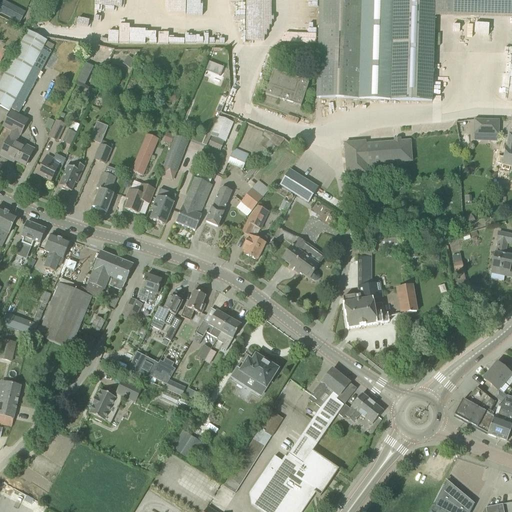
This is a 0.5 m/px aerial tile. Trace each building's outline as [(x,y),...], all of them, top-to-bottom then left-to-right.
[(258,38),(258,0),(244,0),(243,37),(258,38)] [(432,102),(433,52),(434,16),(476,17),(476,3),(511,3),(511,0),(319,0),(316,99),(432,102)] [(25,13),(20,10),(18,14),(1,5),(0,7),(0,12),(20,23),(25,13)] [(457,38),(457,43),(472,43),(473,24),(451,23),(450,38),(457,38)] [(193,38),(185,38),(185,43),(211,43),(211,31),(193,31),(193,38)] [(0,107),(9,112),(11,109),(43,48),(47,42),(28,32),(0,84),(0,107)] [(103,34),(103,43),(146,44),(146,36),(135,36),(135,32),(121,32),(121,35),(103,34)] [(91,58),(105,64),(110,51),(97,45),(91,58)] [(51,52),(43,48),(11,109),(19,114),(44,65),(51,52)] [(511,97),(511,55),(509,55),(508,71),(499,70),(498,88),(507,88),(506,97),(511,97)] [(84,62),(75,82),(84,86),(93,67),(84,62)] [(221,78),(224,70),(209,64),(206,72),(221,78)] [(273,71),(268,86),(265,95),(301,107),(309,83),(273,71)] [(26,166),(34,150),(16,141),(19,135),(20,136),(28,121),(10,112),(2,127),(12,132),(0,155),(0,156),(6,159),(8,156),(26,166)] [(223,142),(231,122),(219,117),(211,136),(223,142)] [(56,121),(48,139),(57,143),(65,125),(56,121)] [(474,121),(474,135),(498,136),(498,122),(474,121)] [(89,141),(100,145),(101,145),(108,127),(97,123),(89,141)] [(67,130),(62,142),(71,146),(76,133),(67,130)] [(147,135),(131,172),(143,177),(159,140),(147,135)] [(502,165),(511,167),(511,135),(509,135),(507,148),(506,148),(502,165)] [(176,173),(188,141),(175,136),(163,168),(176,173)] [(276,146),(267,138),(260,145),(270,154),(276,146)] [(344,144),(347,178),(347,179),(354,178),(355,186),(375,184),(374,176),(368,176),(367,166),(396,164),(396,166),(402,166),(402,163),(412,162),(410,141),(400,142),(400,139),(394,140),(394,143),(365,145),(365,142),(344,144)] [(112,150),(101,145),(100,145),(94,161),(105,166),(112,150)] [(227,165),(242,170),(248,153),(233,148),(227,165)] [(55,173),(58,169),(61,171),(66,160),(56,155),(54,159),(47,156),(41,166),(42,167),(37,175),(51,182),(55,173)] [(74,168),(67,165),(64,172),(66,172),(59,187),(62,188),(61,189),(68,192),(69,191),(71,192),(77,180),(78,181),(84,167),(76,163),(74,168)] [(280,186),(308,204),(318,188),(290,170),(280,186)] [(100,190),(93,208),(107,213),(114,195),(110,193),(116,178),(103,173),(97,189),(100,190)] [(182,208),(176,224),(195,232),(201,216),(196,214),(198,208),(202,210),(212,186),(195,179),(182,208)] [(239,204),(251,213),(256,206),(269,190),(258,182),(239,204)] [(129,190),(126,199),(128,200),(125,210),(138,215),(143,202),(149,205),(155,190),(141,185),(138,193),(132,191),(129,190)] [(224,213),(228,203),(232,192),(223,188),(221,189),(213,208),(212,208),(206,223),(218,228),(224,213)] [(157,197),(151,212),(153,212),(150,220),(165,226),(174,203),(157,197)] [(249,220),(242,233),(248,236),(246,240),(247,241),(243,248),(246,250),(244,255),(257,261),(265,244),(256,239),(269,213),(258,208),(249,220)] [(8,235),(17,218),(0,209),(0,249),(1,249),(8,234),(8,235)] [(46,230),(27,222),(21,238),(24,239),(17,256),(26,260),(34,243),(39,245),(45,233),(46,230)] [(399,251),(398,229),(372,230),(373,251),(399,251)] [(70,243),(45,233),(39,245),(36,252),(43,255),(44,252),(49,254),(42,267),(53,272),(59,258),(63,259),(70,243)] [(511,257),(505,256),(507,244),(511,245),(511,236),(499,234),(497,242),(498,242),(496,254),(494,254),(492,260),(494,261),(491,274),(511,278),(511,277),(511,271),(509,271),(511,257)] [(315,272),(319,266),(309,259),(313,254),(307,250),(310,246),(299,239),(298,239),(292,247),(283,260),(292,266),(290,269),(298,275),(300,272),(309,279),(310,278),(312,280),(313,281),(315,281),(316,281),(317,281),(318,280),(319,279),(319,277),(319,276),(319,275),(318,274),(317,273),(315,272)] [(50,307),(42,328),(38,337),(70,350),(92,298),(100,301),(107,282),(105,281),(107,277),(105,276),(113,257),(101,252),(97,261),(88,284),(83,294),(59,284),(50,307)] [(112,280),(112,281),(109,287),(122,292),(125,284),(133,265),(113,257),(105,276),(107,277),(105,281),(107,282),(109,279),(112,280)] [(354,297),(343,299),(344,304),(343,304),(347,330),(377,325),(377,324),(374,310),(368,311),(367,301),(373,300),(382,298),(379,284),(371,285),(371,258),(358,258),(358,288),(359,296),(354,297)] [(146,276),(142,290),(141,289),(137,301),(145,304),(149,293),(157,295),(161,281),(146,276)] [(70,289),(72,284),(61,279),(59,283),(70,289)] [(398,288),(403,315),(416,313),(412,286),(398,288)] [(201,315),(206,304),(203,303),(206,297),(193,292),(187,308),(185,307),(181,318),(190,322),(194,312),(201,315)] [(161,332),(164,325),(170,314),(175,316),(182,302),(170,297),(164,310),(159,308),(150,326),(161,332)] [(109,306),(115,308),(118,299),(111,298),(109,306)] [(142,306),(137,303),(130,300),(121,317),(130,322),(132,318),(135,320),(142,306)] [(389,322),(388,317),(388,314),(384,315),(383,313),(381,313),(379,304),(373,305),(373,300),(367,301),(368,311),(374,310),(377,324),(389,322)] [(217,340),(221,333),(229,319),(217,312),(209,326),(203,322),(192,342),(199,346),(204,336),(215,343),(216,341),(217,340)] [(38,325),(7,314),(2,326),(34,337),(38,325)] [(99,333),(105,321),(97,317),(91,329),(99,333)] [(216,341),(224,345),(221,349),(226,352),(233,339),(241,326),(229,319),(221,333),(217,340),(216,341)] [(176,334),(169,331),(165,339),(171,343),(176,334)] [(0,359),(12,363),(16,344),(0,339),(0,359)] [(197,358),(204,361),(209,349),(202,346),(197,358)] [(248,360),(241,372),(238,370),(233,378),(236,381),(238,378),(246,383),(249,378),(256,382),(254,385),(264,391),(277,370),(256,356),(252,363),(248,360)] [(127,373),(131,375),(149,383),(152,377),(157,367),(141,358),(139,361),(135,359),(127,373)] [(497,364),(494,368),(491,371),(490,371),(490,372),(504,384),(510,377),(511,376),(511,367),(509,366),(503,360),(499,365),(497,364)] [(152,377),(166,385),(173,372),(159,365),(157,367),(152,377)] [(334,420),(338,415),(344,405),(356,390),(356,389),(354,392),(348,386),(350,384),(332,370),(311,397),(308,400),(314,405),(314,404),(320,409),(334,420)] [(504,384),(490,372),(489,372),(489,373),(483,380),(491,387),(487,392),(496,399),(499,396),(498,390),(504,384)] [(95,399),(94,400),(96,401),(94,404),(93,403),(92,405),(93,405),(89,414),(95,417),(94,420),(102,423),(103,421),(105,422),(110,424),(114,416),(123,398),(135,404),(142,389),(122,380),(116,394),(116,395),(115,398),(100,391),(96,399),(95,399)] [(169,381),(165,390),(183,398),(187,389),(169,381)] [(0,425),(12,428),(15,412),(21,387),(1,382),(0,384),(0,425)] [(487,434),(494,418),(489,415),(495,403),(496,403),(477,388),(465,402),(463,401),(454,417),(469,425),(469,424),(487,434)] [(195,399),(197,393),(187,389),(185,396),(195,399)] [(383,412),(362,394),(350,407),(349,409),(344,405),(338,415),(343,419),(345,416),(353,423),(360,415),(372,425),(383,412)] [(496,419),(494,418),(487,434),(488,434),(487,435),(506,441),(506,442),(507,442),(507,441),(511,427),(511,398),(507,397),(498,407),(501,408),(496,419)] [(300,511),(314,492),(320,497),(322,494),(324,486),(330,477),(337,472),(339,470),(312,452),(334,420),(320,409),(283,463),(274,457),(249,494),(251,506),(260,511),(300,511)] [(270,412),(259,430),(271,438),(283,420),(270,412)] [(259,430),(224,485),(235,494),(271,438),(259,430)] [(171,450),(190,461),(201,443),(182,431),(171,450)] [(429,511),(468,511),(471,507),(445,485),(444,484),(429,511)]
